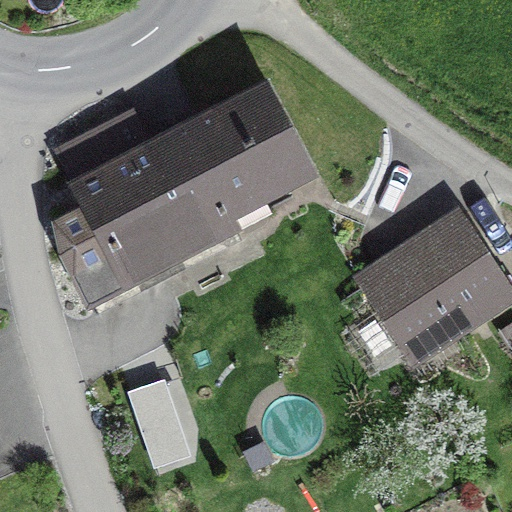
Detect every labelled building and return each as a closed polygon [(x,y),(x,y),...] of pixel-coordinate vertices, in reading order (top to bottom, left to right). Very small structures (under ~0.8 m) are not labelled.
[(319,184),(268,86),(150,146),(206,257),(243,238),(236,226),(319,184)] [(52,228),(59,261),(88,316),(206,257),(150,146),(133,108),(53,151),(79,215),(52,228)] [(511,304),(511,285),(459,209),(351,278),(413,371),(511,304)] [(511,321),(497,332),(511,353),(511,321)] [(274,464),(265,443),(241,454),(251,474),(274,464)]
